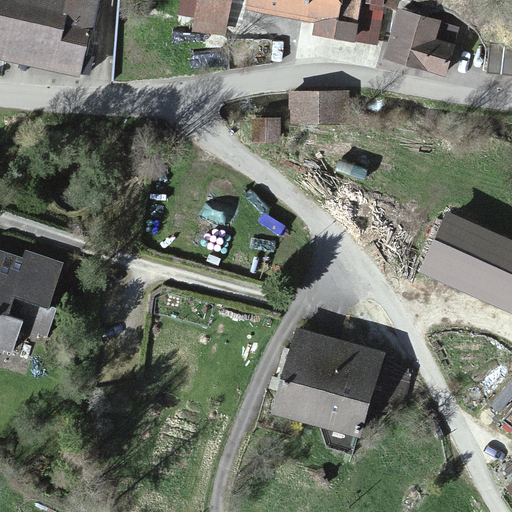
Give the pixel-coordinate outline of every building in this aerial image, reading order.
[(95,0),(0,0),(0,60),(76,79),(95,0)] [(338,0),(242,0),(240,11),(334,28),(338,0)] [(450,23),(396,6),(383,48),(437,64),(450,23)] [(345,95),(293,96),(294,121),(345,120),(345,95)] [(278,121),(255,121),(255,139),(278,140),(278,121)] [(511,243),(447,215),(423,270),(511,309),(511,243)] [(0,259),(0,357),(9,360),(20,325),(38,331),(55,277),(0,259)] [(296,348),(277,415),(367,441),(387,374),(296,348)]
